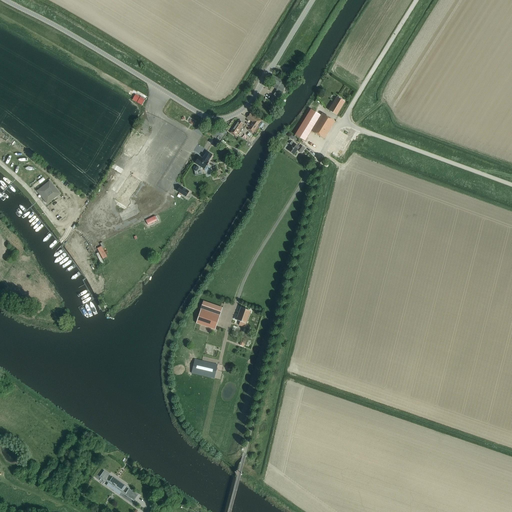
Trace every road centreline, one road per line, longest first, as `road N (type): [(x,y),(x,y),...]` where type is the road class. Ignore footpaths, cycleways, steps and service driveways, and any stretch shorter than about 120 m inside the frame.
road 1 (tertiary): [(5,0),(213,118),(246,106),(313,0)]
road 2 (unclassified): [(236,302),(249,267),(342,121)]
road 3 (track): [(302,511),(207,440),(220,362)]
road 4 (unclassified): [(511,184),(342,121)]
road 5 (unclassified): [(342,121),(416,0)]
